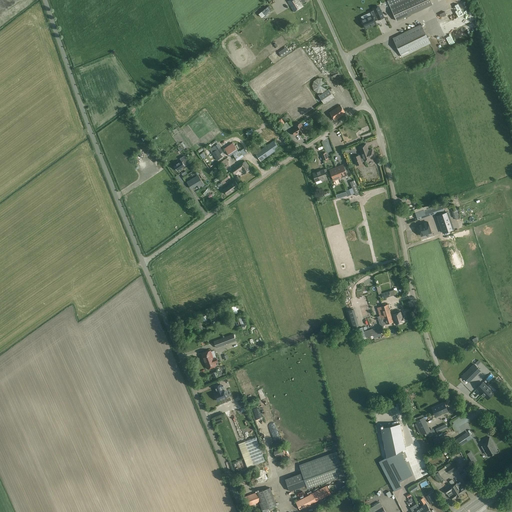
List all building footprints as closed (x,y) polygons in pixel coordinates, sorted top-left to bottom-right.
[(291,0),(289,0),(288,1),(292,8),(294,11),(300,8),(297,4),(295,5),(291,0)] [(388,0),(387,0),(396,20),(433,4),(430,0),(388,0)] [(384,17),(379,6),(373,9),(374,10),(378,18),(378,20),(384,17)] [(262,12),(259,14),(262,18),(265,15),(270,10),(268,7),(267,7),(262,12)] [(378,18),(374,10),(371,12),(372,15),(361,20),(365,29),(376,24),(374,20),(378,18)] [(421,24),(393,38),(402,57),(430,43),(421,24)] [(323,93),(327,90),(328,85),(326,81),(322,78),(318,78),(314,81),(312,86),(314,90),(318,93),(323,93)] [(324,104),(335,97),(329,89),(320,95),(320,94),(318,95),(324,104)] [(346,113),(340,105),(329,112),(335,120),(346,113)] [(280,126),(281,126),(284,123),(285,123),(282,118),(277,122),(280,126)] [(291,130),(295,136),(299,134),(300,136),(306,132),(301,123),(294,127),(295,128),(291,130)] [(274,140),(256,153),(261,161),(279,148),(274,140)] [(218,144),(210,149),(218,160),(222,157),(221,155),(223,153),(223,152),(224,151),(218,144)] [(372,149),(368,151),(366,144),(359,146),(362,155),(360,156),(359,155),(354,157),(357,165),(362,163),(362,162),(364,161),(375,157),(372,149)] [(238,151),(233,154),(237,161),(244,156),(243,155),(247,153),(244,149),(240,151),(238,152),(238,151)] [(178,171),(189,163),(184,156),(180,159),(182,161),(174,166),(178,171)] [(245,161),(231,171),(234,174),(239,170),(241,172),(242,171),(244,174),(251,169),(245,161)] [(336,168),(341,180),(343,179),(342,177),(347,175),(343,165),(336,168)] [(339,178),(340,181),(341,180),(336,168),(330,170),(334,180),(339,178)] [(324,169),(313,173),(316,181),(322,179),(322,180),(327,179),(326,176),(324,170),(324,169)] [(197,176),(191,180),(187,182),(191,188),(197,185),(199,188),(204,185),(199,175),(197,172),(195,173),(197,176)] [(223,182),(229,178),(227,174),(221,178),(223,182)] [(239,187),(235,181),(223,189),(228,195),(239,187)] [(354,181),(350,182),(354,193),(358,192),(354,181)] [(434,206),(431,207),(426,209),(415,212),(417,219),(444,210),(442,205),(435,208),(434,206)] [(448,212),(437,215),(443,232),(454,229),(448,212)] [(431,232),(428,222),(417,226),(421,236),(431,232)] [(384,318),(379,320),(379,322),(380,326),(382,325),(393,322),(388,305),(381,307),(380,307),(384,318)] [(354,309),(347,311),(352,328),(359,326),(354,309)] [(404,317),(402,317),(400,311),(400,312),(399,310),(392,312),(393,314),(396,324),(404,322),(405,321),(404,317)] [(382,326),(373,329),(375,335),(384,332),(382,326)] [(375,335),(373,329),(364,331),(366,338),(375,335)] [(233,334),(214,341),(216,348),(236,340),(233,334)] [(210,351),(202,354),(204,359),(205,362),(208,369),(216,366),(215,362),(218,361),(217,358),(214,359),(210,351)] [(468,382),(480,370),(474,364),(462,376),(468,382)] [(212,373),(214,378),(222,375),(220,370),(219,369),(217,370),(217,371),(216,371),(217,372),(212,373)] [(493,393),(483,383),(477,389),(487,399),(493,393)] [(217,392),(214,393),(217,401),(227,397),(224,390),(223,390),(221,384),(215,387),(217,392)] [(436,416),(448,411),(444,403),(432,408),(436,416)] [(245,441),(256,437),(244,406),(233,411),(245,441)] [(431,431),(424,416),(415,421),(422,435),(431,431)] [(399,424),(380,428),(387,457),(400,451),(400,450),(404,448),(399,424)] [(438,433),(447,428),(445,424),(436,429),(438,433)] [(464,435),(454,441),(458,446),(460,445),(461,445),(468,441),(464,435)] [(254,465),(265,461),(256,437),(245,441),(254,465)] [(486,448),(484,449),(486,453),(487,452),(488,453),(487,454),(488,456),(497,451),(493,444),(494,444),(489,437),(486,439),(487,442),(482,444),(483,444),(486,448)] [(283,456),(283,454),(285,453),(283,448),(274,452),(276,457),(281,455),(282,457),(283,456)] [(387,457),(379,462),(394,491),(402,487),(399,482),(412,475),(400,451),(387,457)] [(338,454),(299,465),(307,490),(345,477),(338,454)] [(408,464),(414,473),(422,468),(416,459),(408,464)] [(449,474),(458,468),(453,460),(445,466),(449,474)] [(470,466),(469,467),(470,469),(468,471),(466,468),(463,470),(465,473),(461,475),(464,479),(474,472),(470,466)] [(285,479),(289,491),(305,486),(301,474),(285,479)] [(457,483),(452,487),(458,496),(463,493),(466,491),(463,486),(460,488),(458,485),(457,483)] [(308,496),(296,502),(300,510),(331,494),(327,486),(315,492),(312,494),(308,496)] [(451,486),(444,490),(447,494),(447,493),(450,497),(451,496),(453,499),(456,498),(458,496),(452,487),(451,487),(451,486)] [(270,488),(257,492),(261,502),(259,503),(262,510),(263,510),(269,508),(274,506),(276,505),(270,488)] [(257,492),(244,497),(247,507),(259,502),(261,502),(257,492)] [(437,500),(432,492),(427,495),(432,503),(437,500)] [(405,495),(400,497),(405,508),(410,506),(405,495)] [(420,508),(422,511),(432,511),(427,503),(420,508)]
